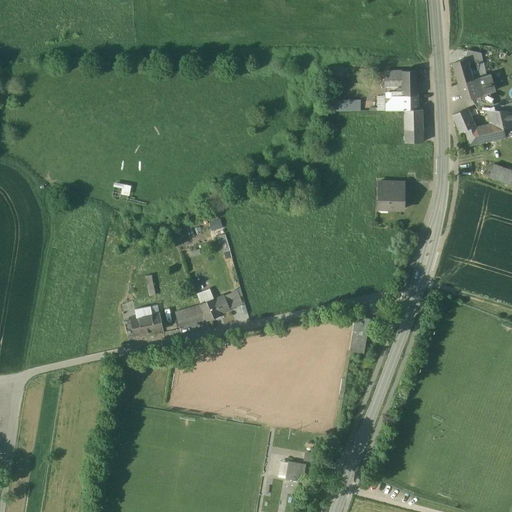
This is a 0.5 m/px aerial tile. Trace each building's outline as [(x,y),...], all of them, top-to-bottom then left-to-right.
[(481,53),(467,50),(465,59),(466,59),(479,61),(479,62),(480,62),(483,62),(481,53)] [(466,59),(452,63),(459,85),(473,80),(469,69),(477,71),(479,62),(479,61),(466,59)] [(415,71),(385,73),(385,87),(380,87),(380,94),(393,94),(393,107),(393,110),(402,110),(402,95),(416,95),(415,71)] [(487,75),(479,78),(484,94),(489,92),(491,92),(487,75)] [(473,80),(459,85),(463,100),(478,96),(484,94),(479,78),(473,80)] [(484,94),(478,96),(482,110),(489,110),(495,110),(493,105),(489,92),(484,94)] [(416,95),(402,95),(402,110),(404,110),(421,110),(421,109),(416,109),(416,95)] [(362,111),(362,99),(335,99),(334,110),(362,111)] [(467,109),(453,115),(460,131),(466,129),(474,125),(467,109)] [(422,142),(421,110),(404,110),(405,142),(422,142)] [(495,110),(489,110),(490,114),(492,124),(501,122),(499,111),(495,110)] [(511,111),(505,111),(499,111),(501,122),(504,135),(511,133),(511,111)] [(492,124),(482,126),(485,139),(504,135),(501,122),(492,124)] [(474,125),(466,129),(468,141),(476,139),(474,128),(474,125)] [(482,126),(474,128),(476,139),(477,141),(485,139),(482,126)] [(511,170),(493,164),(489,178),(511,185),(511,170)] [(398,182),(378,181),(378,209),(401,210),(404,207),(404,204),(402,201),(401,201),(401,191),(403,191),(404,190),(398,190),(398,182)] [(134,188),(116,185),(114,197),(132,200),(134,188)] [(210,221),(213,230),(224,227),(221,218),(210,221)] [(146,275),(148,295),(156,294),(154,274),(146,275)] [(224,295),(214,299),(220,314),(230,310),(224,295)] [(214,299),(200,305),(206,319),(207,320),(220,315),(220,314),(214,299)] [(206,319),(200,305),(196,306),(200,321),(206,319)] [(196,306),(176,312),(180,327),(200,321),(196,306)] [(150,307),(136,310),(137,315),(130,317),(134,335),(163,328),(159,313),(151,315),(150,307)] [(369,319),(351,316),(350,322),(357,323),(352,351),(364,353),(369,319)] [(305,453),(304,460),(323,463),(324,456),(305,453)] [(285,478),(303,481),(306,465),(288,462),(285,478)]
